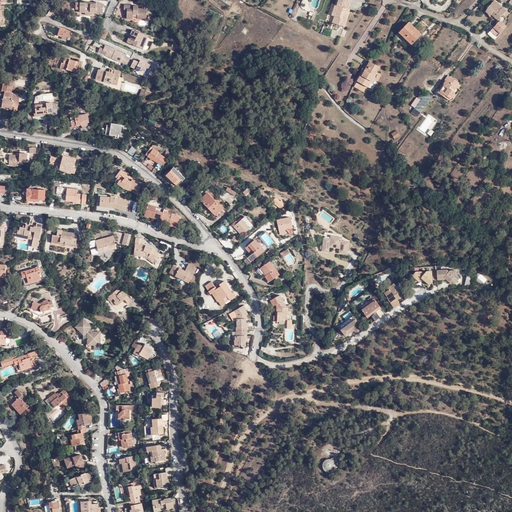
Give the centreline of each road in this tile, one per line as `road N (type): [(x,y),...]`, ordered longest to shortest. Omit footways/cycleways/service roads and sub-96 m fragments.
road 1 (residential): [(472,287),(417,297),(340,347),(275,365),(257,358),(258,307),(214,243)]
road 2 (residential): [(214,243),(139,166),(108,150),(0,132)]
road 3 (residential): [(111,511),(95,385),(34,326),(0,313)]
road 4 (residential): [(0,207),(94,215),(214,243)]
road 5 (track): [(302,397),(338,384),(401,379),(511,402)]
road 6 (residential): [(186,511),(173,372),(152,327)]
road 7 (track): [(302,397),(396,415),(323,452)]
road 8 (track): [(213,511),(239,442),(287,400)]
road 9 (residential): [(398,0),(462,25),(511,63)]
road 10 (track): [(257,358),(231,411),(225,478)]
